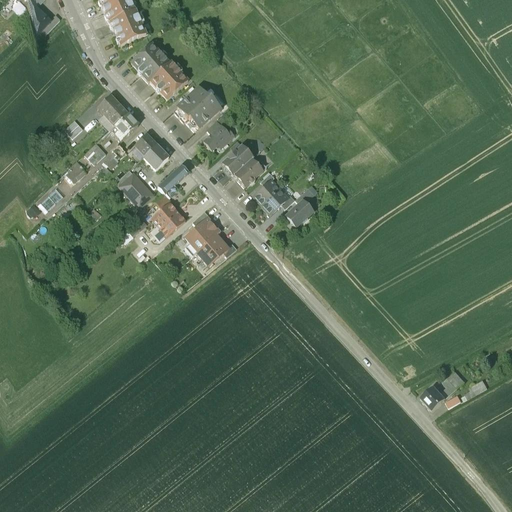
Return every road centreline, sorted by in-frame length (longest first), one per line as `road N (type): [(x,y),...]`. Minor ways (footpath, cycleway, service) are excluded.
road 1 (residential): [(70,0),(111,77),(498,511)]
road 2 (track): [(0,448),(256,239)]
road 3 (track): [(398,393),(511,329)]
